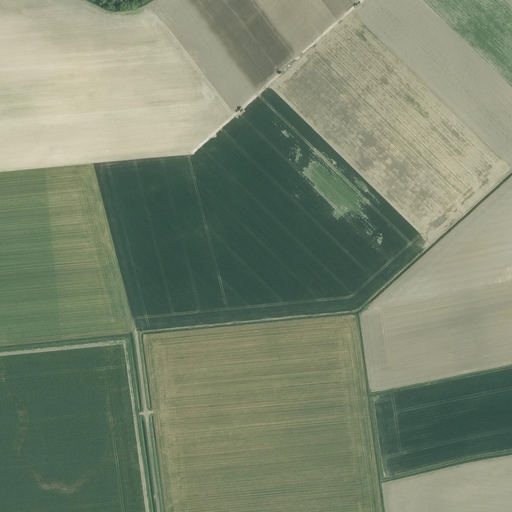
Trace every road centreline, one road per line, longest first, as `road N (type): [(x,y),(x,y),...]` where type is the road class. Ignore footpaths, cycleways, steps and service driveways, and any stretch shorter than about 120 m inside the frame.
road 1 (track): [(193,153),(362,0)]
road 2 (track): [(159,511),(136,327)]
